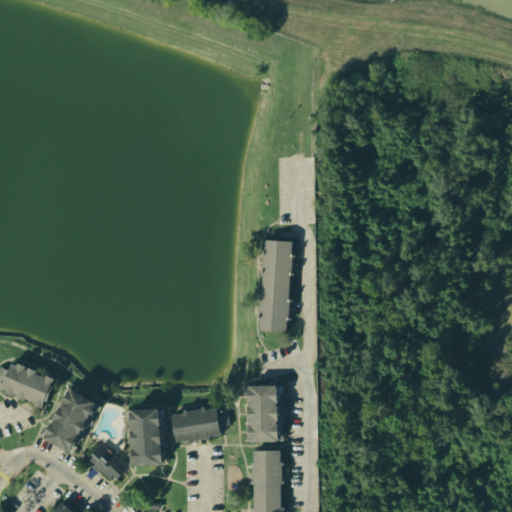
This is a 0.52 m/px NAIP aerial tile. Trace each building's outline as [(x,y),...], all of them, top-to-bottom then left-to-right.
[(293,241),(265,240),(260,331),(288,333),(293,241)] [(56,378),(12,363),(10,370),(0,367),(0,390),(46,406),(56,378)] [(281,441),(279,385),(249,386),(250,442),(281,441)] [(98,403),(71,389),(44,439),(72,453),(98,403)] [(173,414),(177,442),(222,436),(221,427),(230,426),(227,406),(173,414)] [(133,466),(164,465),(162,409),(132,410),(133,466)] [(89,459),(114,483),(129,467),(103,444),(89,459)] [(253,511),(282,511),(283,451),(253,451),(253,484),(254,484),(253,511)] [(53,511),(73,511),(63,502),(53,511)]
